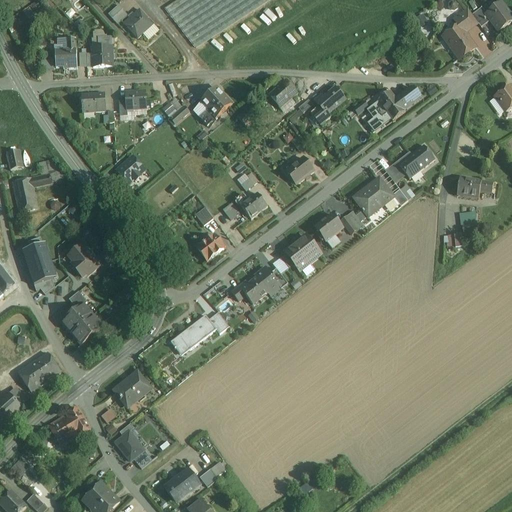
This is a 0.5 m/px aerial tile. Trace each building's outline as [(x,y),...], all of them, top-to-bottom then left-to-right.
[(179,0),(165,9),(196,49),(271,0),(179,0)] [(456,3),(452,3),(450,5),(449,8),(451,11),(455,11),(457,9),(457,6),(456,3)] [(511,23),(511,17),(502,4),(497,7),(486,15),(490,22),(499,33),(511,23)] [(485,12),(484,13),(486,15),(497,7),(495,5),(485,12)] [(123,11),(119,6),(108,15),(112,20),(123,11)] [(485,12),(482,9),(472,16),(479,24),(478,25),(481,29),(490,22),(486,15),(484,13),(485,12)] [(140,11),(124,25),(138,40),(154,26),(140,11)] [(468,11),(454,21),(459,27),(465,34),(478,25),(479,24),(472,16),(468,11)] [(459,27),(443,38),(460,61),(476,49),(465,34),(459,27)] [(99,39),(99,47),(106,46),(106,49),(112,49),(112,38),(99,39)] [(76,40),(67,40),(68,52),(76,52),(76,40)] [(106,46),(99,47),(99,49),(93,49),(93,58),(93,69),(113,68),(112,49),(106,49),(106,46)] [(68,52),(56,53),(56,69),(64,69),(64,71),(77,70),(77,52),(76,52),(68,52)] [(298,95),(287,81),(269,97),(280,110),(298,95)] [(511,88),(510,86),(495,97),(506,113),(511,108),(511,88)] [(216,89),(202,102),(210,112),(201,120),(207,127),(215,121),(232,106),(216,89)] [(336,90),(324,100),(322,98),(316,103),(320,108),(320,107),(328,117),(346,101),(336,90)] [(391,93),(378,102),(393,122),(406,113),(404,111),(421,99),(414,90),(411,90),(397,101),(391,93)] [(146,93),(126,94),(126,99),(127,111),(147,110),(146,93)] [(105,96),(82,97),(84,115),(106,113),(105,96)] [(126,99),(119,100),(120,118),(128,117),(127,111),(126,99)] [(314,106),(310,100),(300,109),(304,114),(314,106)] [(364,103),(354,111),(358,116),(369,108),(364,103)] [(263,116),(254,105),(238,119),(247,130),(263,116)] [(328,117),(320,107),(320,108),(311,115),(321,127),(330,119),(328,117)] [(186,109),(178,116),(178,115),(171,121),(175,126),(189,113),(186,109)] [(348,115),(339,121),(346,131),(352,126),(349,121),(352,119),(348,115)] [(482,138),(480,144),(487,147),(489,140),(482,138)] [(304,149),(297,139),(292,143),(299,152),(304,149)] [(424,147),(399,167),(410,181),(435,161),(424,147)] [(20,152),(7,154),(11,172),(23,169),(20,152)] [(49,176),(51,186),(66,177),(52,159),(41,161),(44,177),(49,176)] [(133,159),(117,173),(129,186),(134,181),(136,183),(141,178),(140,176),(145,172),(133,159)] [(303,160),(286,173),(297,186),(314,173),(303,160)] [(239,174),(246,169),(242,163),(234,169),(239,174)] [(259,183),(252,174),(247,177),(254,187),(259,183)] [(44,177),(32,180),(34,189),(51,186),(49,176),(44,177)] [(254,187),(247,177),(245,179),(247,182),(241,187),(246,193),(255,187),(254,187)] [(482,183),(461,179),(458,197),(479,200),(480,193),(482,183)] [(32,180),(13,184),(15,193),(34,189),(32,180)] [(380,180),(354,200),(363,212),(368,218),(369,219),(394,199),(393,197),(380,180)] [(493,185),(482,183),(480,193),(492,195),(493,185)] [(34,189),(15,193),(19,214),(38,210),(34,189)] [(408,202),(400,191),(393,197),(394,199),(401,208),(408,202)] [(268,208),(258,195),(248,202),(241,208),(251,221),(268,208)] [(243,196),(236,201),(241,208),(248,202),(243,196)] [(232,204),(223,211),(231,221),(240,214),(232,204)] [(213,220),(205,209),(196,216),(204,227),(213,220)] [(363,212),(356,217),(361,223),(368,218),(363,212)] [(459,214),(459,221),(472,221),(472,213),(459,214)] [(356,217),(355,215),(348,220),(358,232),(364,227),(361,223),(356,217)] [(332,216),(316,229),(326,243),(343,230),(332,216)] [(348,220),(347,218),(341,222),(352,236),(358,232),(348,220)] [(482,225),(462,227),(463,235),(483,232),(482,225)] [(447,235),(448,249),(460,249),(459,235),(447,235)] [(224,250),(215,237),(198,250),(208,263),(224,250)] [(28,243),(31,250),(43,246),(41,239),(28,243)] [(300,243),(293,248),(290,248),(286,251),(285,254),(286,255),(294,265),(299,272),(321,255),(308,239),(302,243),(300,243)] [(43,246),(31,250),(23,253),(35,287),(53,281),(54,281),(52,274),(55,273),(48,252),(45,253),(43,246)] [(99,268),(82,247),(73,254),(79,260),(72,266),(83,279),(93,271),(95,271),(99,268)] [(112,248),(101,257),(110,267),(120,259),(112,248)] [(294,265),(286,255),(281,259),(289,269),(294,265)] [(15,287),(0,268),(0,291),(3,295),(4,296),(15,287)] [(274,279),(266,269),(255,277),(257,279),(258,279),(269,294),(271,297),(281,290),(281,289),(274,279)] [(288,285),(280,275),(274,279),(281,289),(281,290),(281,291),(288,285)] [(269,294),(258,279),(257,279),(247,288),(244,284),(239,288),(246,297),(251,304),(258,299),(259,301),(269,294)] [(239,288),(232,294),(239,303),(246,297),(239,288)] [(87,304),(78,293),(69,301),(77,311),(84,306),(87,304)] [(77,311),(62,324),(72,335),(93,317),(84,306),(77,311)] [(173,341),(183,355),(218,330),(208,316),(173,341)] [(93,317),(72,335),(81,346),(81,347),(88,341),(103,329),(93,317)] [(88,341),(81,347),(81,346),(78,349),(86,359),(96,350),(88,341)] [(48,355),(35,364),(48,383),(62,374),(48,355)] [(35,364),(18,375),(32,395),(48,383),(35,364)] [(138,374),(115,392),(128,409),(151,391),(138,374)] [(11,395),(0,403),(0,423),(2,426),(22,409),(11,395)] [(101,416),(108,424),(116,417),(110,409),(101,416)] [(91,431),(78,410),(67,416),(80,437),(80,438),(91,431)] [(67,417),(49,428),(62,448),(80,437),(67,417)] [(130,433),(124,438),(116,444),(131,463),(134,461),(138,466),(149,457),(144,452),(145,452),(130,433)] [(22,469),(15,477),(24,486),(32,479),(22,469)] [(211,470),(200,479),(208,489),(218,481),(211,470)] [(189,471),(167,488),(179,504),(201,487),(189,471)] [(101,485),(84,503),(92,511),(112,511),(120,504),(101,485)] [(12,494),(0,505),(6,511),(21,511),(26,508),(12,494)] [(37,511),(44,506),(34,496),(27,503),(36,511),(37,511)] [(210,511),(202,501),(188,511),(210,511)]
